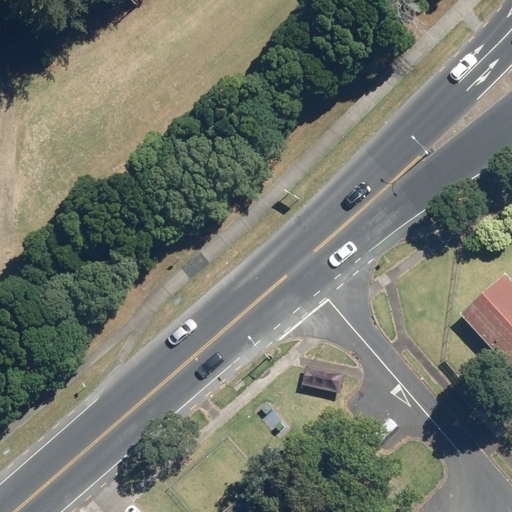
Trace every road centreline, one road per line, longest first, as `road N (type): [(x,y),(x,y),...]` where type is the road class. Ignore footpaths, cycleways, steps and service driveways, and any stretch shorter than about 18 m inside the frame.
road 1 (secondary): [(0,506),(286,251)]
road 2 (secondary): [(311,280),(43,511)]
road 3 (secondary): [(286,251),(511,23)]
road 4 (residential): [(482,511),(473,467),(311,280)]
road 5 (secondary): [(511,123),(311,280)]
